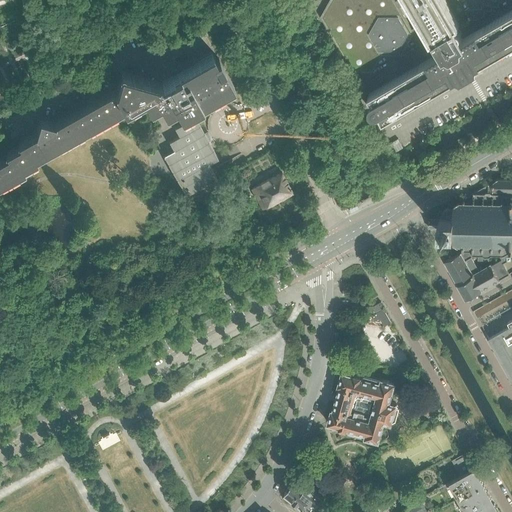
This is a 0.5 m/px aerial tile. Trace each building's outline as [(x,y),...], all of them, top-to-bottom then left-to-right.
[(402,53),(414,31),(422,26),(420,23),(412,27),(400,6),(408,1),(407,0),(408,0),(407,0),(329,0),(321,15),(350,65),(358,65),(361,70),(373,70),(383,53),(402,53)] [(407,0),(408,0),(407,0),(408,1),(420,23),(422,26),(431,40),(434,38),(435,40),(457,28),(456,26),(456,25),(457,26),(459,25),(459,24),(460,24),(445,0),(407,0)] [(478,64),(511,44),(511,9),(463,38),(462,36),(457,28),(435,40),(442,51),(369,93),(373,100),(371,101),(370,103),(370,105),(370,107),(372,110),(374,112),(377,112),(380,111),(384,118),(457,76),(458,76),(461,77),(462,77),(476,70),(477,68),(477,65),(478,64)] [(23,167),(37,160),(35,157),(143,96),(149,106),(159,101),(165,111),(171,107),(170,105),(173,103),(181,116),(185,123),(175,128),(175,129),(179,136),(169,142),(169,143),(170,143),(173,149),(163,155),(186,195),(217,178),(208,162),(218,157),(196,118),(191,110),(233,85),(225,71),(226,71),(219,58),(216,60),(212,54),(198,62),(178,73),(176,69),(171,72),(173,76),(172,77),(173,79),(170,81),(169,78),(162,82),(161,82),(120,71),(116,87),(55,122),(39,118),(35,133),(18,142),(19,145),(6,152),(7,155),(0,158),(0,183),(24,170),(23,167)] [(60,71),(52,58),(46,61),(54,75),(60,71)] [(292,192),(282,172),(252,188),(262,209),(292,192)] [(511,179),(497,179),(471,194),(471,196),(470,197),(468,198),(466,197),(464,198),(464,202),(458,202),(454,204),(454,208),(448,207),(443,210),(443,216),(440,216),(440,218),(430,218),(429,219),(429,227),(430,228),(440,228),(440,231),(443,231),(443,236),(448,239),(453,239),(453,243),(457,245),(462,245),(462,252),(468,252),(471,256),(473,254),(480,254),(480,259),(491,260),(491,256),(492,255),(499,255),(502,260),(503,262),(511,257),(511,179)] [(467,298),(509,274),(503,262),(502,260),(480,273),(471,256),(468,252),(462,252),(460,252),(445,260),(467,298)] [(376,312),(384,307),(381,302),(374,306),(366,306),(365,312),(376,312)] [(392,322),(385,308),(375,314),(371,316),(375,321),(380,318),(385,326),(392,322)] [(511,325),(489,338),(511,378),(511,323),(510,324),(511,325)] [(398,407),(396,403),(388,401),(394,382),(364,374),(362,375),(362,377),(360,376),(360,374),(355,372),(354,375),(353,374),(353,373),(352,370),(349,369),(346,371),(346,372),(343,372),(340,383),(339,383),(339,385),(341,385),(334,410),(332,410),(332,411),(329,421),(329,422),(332,424),(331,425),(333,428),(336,429),(338,428),(339,426),(340,426),(339,429),(345,430),(346,427),(348,428),(347,430),(349,433),(377,441),(382,422),(390,424),(394,422),(398,407)] [(484,484),(477,472),(474,466),(474,467),(468,456),(458,461),(464,473),(449,482),(458,498),(484,484)] [(322,496),(298,477),(295,481),(294,481),(285,493),(308,511),(314,503),(316,504),(320,499),(328,505),(327,506),(331,509),(334,508),(336,505),(330,500),(323,494),(322,496)] [(472,511),(493,500),(491,497),(484,484),(458,498),(466,511),(472,511)] [(383,511),(376,498),(362,506),(365,511),(383,511)] [(499,511),(495,503),(493,500),(472,511),(499,511)] [(410,508),(408,509),(409,510),(409,511),(424,511),(419,503),(410,508)]
